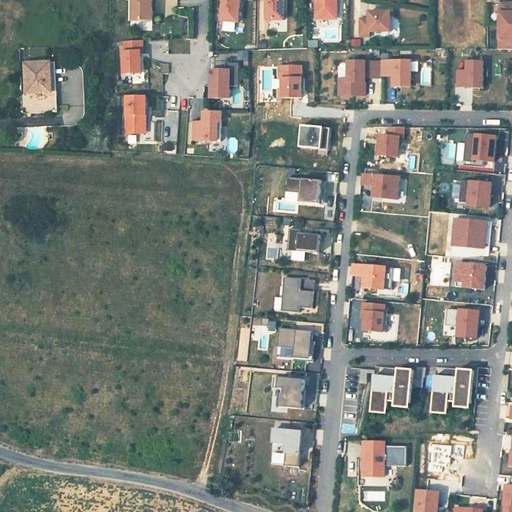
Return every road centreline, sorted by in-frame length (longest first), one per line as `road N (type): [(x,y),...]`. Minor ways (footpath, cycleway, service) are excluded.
road 1 (residential): [(511,117),(358,115),(336,355)]
road 2 (residential): [(247,511),(155,481),(0,451)]
road 3 (residential): [(336,355),(500,355)]
road 4 (residential): [(336,355),(322,511)]
road 5 (residential): [(500,355),(511,218)]
road 6 (residential): [(500,355),(486,479)]
